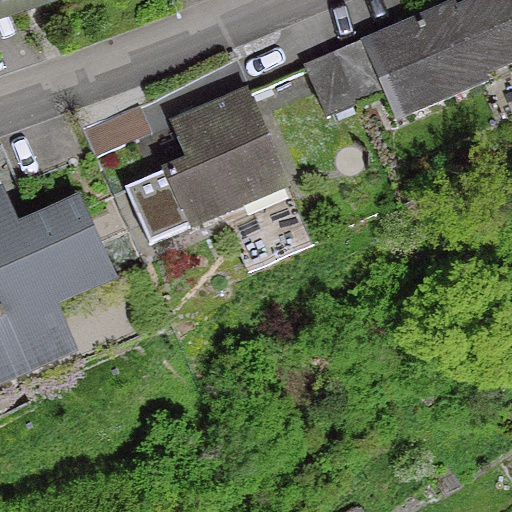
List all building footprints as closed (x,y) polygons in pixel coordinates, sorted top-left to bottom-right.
[(0,0),(0,18),(49,0),(0,0)] [(483,0),(454,13),(451,6),(331,57),(353,107),(379,95),(390,121),(483,81),(480,74),(511,61),(511,11),(507,0),(483,0)] [(352,107),(353,107),(331,57),(301,70),(323,120),(352,107)] [(279,180),(242,95),(168,127),(183,163),(160,173),(184,229),(236,207),(233,200),(279,180)] [(90,133),(102,161),(143,144),(131,116),(90,133)] [(0,375),(60,349),(40,303),(100,277),(72,213),(12,240),(0,212),(0,375)]
